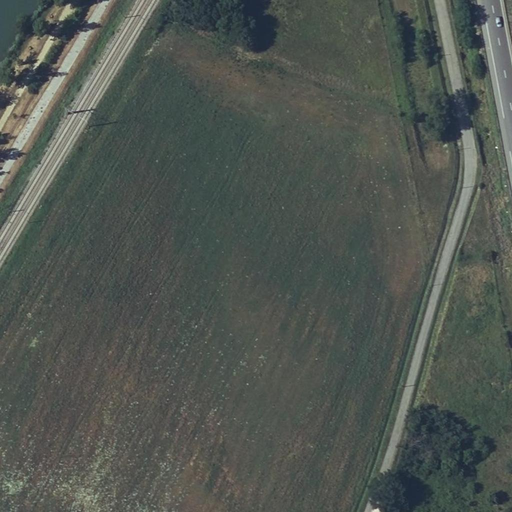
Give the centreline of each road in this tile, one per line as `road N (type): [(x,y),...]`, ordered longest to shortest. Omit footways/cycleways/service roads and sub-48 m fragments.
road 1 (unclassified): [(368,511),(466,183),(470,153),(439,0)]
road 2 (track): [(0,174),(104,0)]
